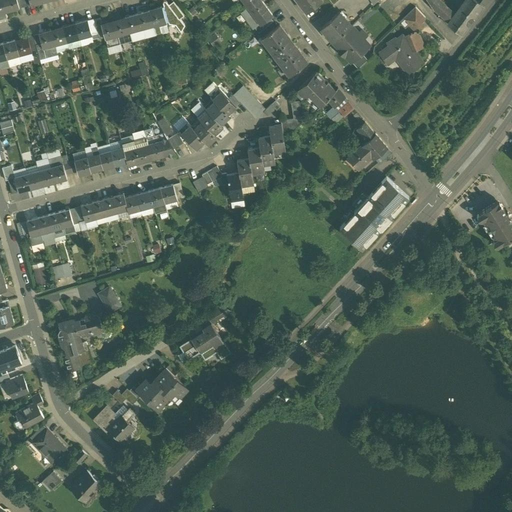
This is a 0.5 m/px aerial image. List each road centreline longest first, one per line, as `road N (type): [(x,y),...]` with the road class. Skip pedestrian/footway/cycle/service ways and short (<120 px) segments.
road 1 (tertiary): [(153,500),(430,203)]
road 2 (residential): [(3,211),(193,160),(244,123)]
road 3 (residential): [(384,130),(495,0)]
road 4 (residential): [(384,130),(283,0)]
road 5 (unknown): [(511,376),(464,286),(459,250)]
road 6 (residential): [(59,406),(153,500)]
road 7 (tertiary): [(430,203),(511,103)]
road 8 (residential): [(27,298),(150,262)]
road 9 (residential): [(59,406),(168,342)]
